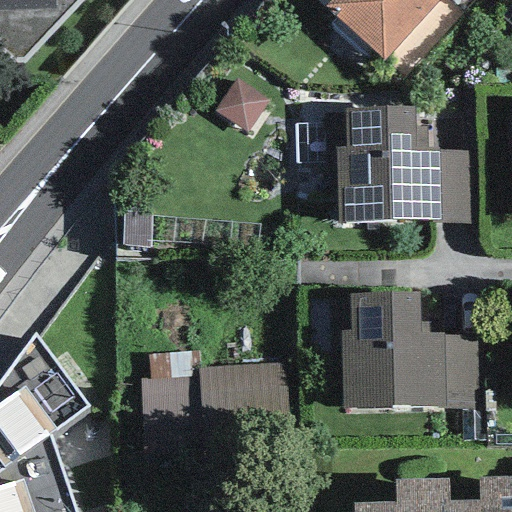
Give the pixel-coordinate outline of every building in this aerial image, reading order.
[(79,0),(0,0),(0,55),(9,63),(23,62),(79,0)] [(440,0),(327,0),(321,7),(382,63),(440,0)] [(412,107),(344,109),(345,147),(336,148),(338,224),(431,222),(431,224),(468,223),(467,150),(437,151),(437,148),(423,148),(422,129),(413,129),(412,107)] [(418,292),(350,294),(351,333),(341,333),(343,409),(437,407),(437,409),(474,408),(472,336),(442,336),(442,333),(435,333),(434,314),(419,314),(418,292)] [(0,378),(0,469),(50,434),(90,407),(34,333),(0,378)] [(76,511),(50,434),(0,469),(0,511),(76,511)] [(353,504),(352,511),(511,511),(511,478),(478,480),(478,502),(448,502),(448,480),(394,481),(395,503),(353,504)]
